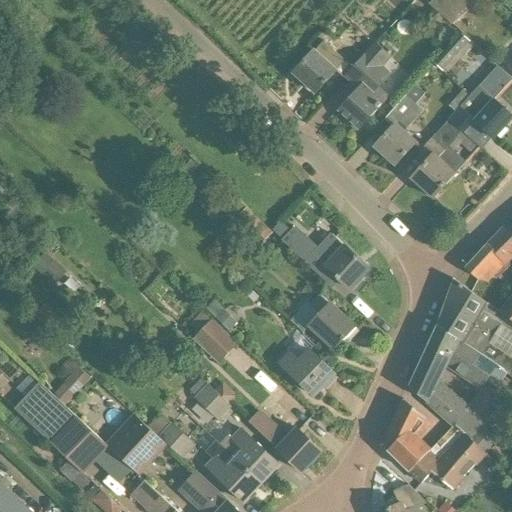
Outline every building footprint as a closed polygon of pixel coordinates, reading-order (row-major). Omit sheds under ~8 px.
[(0,0),(0,11),(11,0),(0,0)] [(434,0),(429,5),(433,10),(444,21),(451,28),(484,0),(434,0)] [(444,21),(433,10),(426,17),(436,28),(444,21)] [(440,28),(439,43),(454,44),(455,29),(440,28)] [(436,65),(446,74),(472,44),(462,35),(436,65)] [(316,94),(346,62),(324,41),(294,74),(316,94)] [(392,58),(376,45),(360,62),(373,74),(340,112),(350,121),(348,123),(358,132),(381,106),(371,97),(392,75),(384,67),(392,58)] [(346,62),(338,71),(345,78),(354,69),(346,62)] [(463,105),(449,120),(463,132),(473,120),(494,140),(511,121),(511,117),(494,100),(511,81),(497,67),(470,97),(463,105)] [(416,86),(407,97),(387,119),(395,126),(375,148),(396,167),(417,144),(405,133),(424,112),(416,105),(425,94),(416,86)] [(457,99),(463,105),(470,97),(464,91),(457,99)] [(433,200),(457,174),(466,163),(449,148),(456,139),(463,132),(449,120),(421,152),(430,160),(411,180),(433,200)] [(480,148),(463,132),(456,139),(473,155),(480,148)] [(273,233),(272,233),(247,210),(234,224),(259,248),(273,233)] [(437,214),(427,225),(436,233),(445,222),(437,214)] [(283,241),(291,232),(281,223),(273,232),(283,241)] [(509,268),(507,266),(511,260),(511,300),(502,314),(511,322),(511,228),(509,225),(489,244),(465,270),(476,280),(487,283),(495,275),(498,278),(509,268)] [(282,242),(291,250),(312,270),(321,261),(301,243),(305,239),(294,229),(291,232),(283,241),(282,242)] [(344,248),(325,268),(351,291),(370,271),(336,239),(335,239),(344,248)] [(45,254),(33,266),(55,286),(67,274),(45,254)] [(455,281),(446,304),(437,329),(498,366),(507,372),(511,375),(511,373),(511,359),(490,345),(503,327),(511,333),(511,322),(502,314),(501,315),(455,281)] [(254,292),(248,298),(254,303),(260,298),(254,292)] [(321,315),(310,327),(335,350),(343,341),(345,342),(357,329),(320,295),(311,306),(321,315)] [(43,310),(37,316),(46,325),(52,319),(43,310)] [(236,323),(225,312),(219,319),(229,330),(236,323)] [(189,326),(198,335),(210,322),(201,313),(189,326)] [(219,363),(236,345),(236,344),(211,321),(210,322),(198,335),(194,339),(219,362),(219,363)] [(445,367),(481,392),(482,390),(487,382),(497,387),(507,372),(498,366),(437,329),(410,388),(451,423),(453,425),(454,424),(466,435),(485,454),(497,440),(482,426),(466,410),(467,409),(437,383),(445,367)] [(335,376),(310,351),(299,363),(291,354),(280,364),(314,397),(335,376)] [(79,369),(64,386),(75,397),(91,380),(79,369)] [(196,397),(207,385),(202,380),(190,392),(196,397)] [(218,421),(231,407),(207,385),(196,397),(194,399),(218,421)] [(108,448),(108,447),(42,386),(16,413),(70,463),(79,472),(82,474),(94,461),(95,461),(108,448)] [(497,409),(479,393),(473,401),(490,417),(497,409)] [(422,416),(404,401),(382,447),(384,448),(410,473),(430,452),(416,437),(429,421),(422,416)] [(323,454),(298,430),(289,440),(260,413),(250,424),(303,474),(323,454)] [(108,447),(108,448),(138,475),(166,445),(158,437),(136,417),(108,447)] [(171,423),(158,437),(166,445),(183,460),(195,446),(171,423)] [(454,424),(453,425),(451,427),(430,452),(439,462),(466,435),(454,424)] [(228,436),(220,445),(262,485),(280,465),(242,430),(233,440),(228,436)] [(430,452),(410,473),(421,484),(431,473),(452,491),(486,455),(485,454),(466,435),(439,462),(430,452)] [(262,485),(220,445),(217,443),(207,454),(214,460),(206,468),(244,504),(262,485)] [(507,458),(497,445),(491,450),(500,463),(507,458)] [(79,472),(70,463),(62,471),(72,480),(79,472)] [(238,511),(196,474),(181,491),(202,511),(238,511)] [(177,511),(145,482),(132,496),(149,511),(177,511)] [(418,511),(416,508),(426,503),(409,486),(394,493),(399,505),(383,511),(418,511)] [(105,511),(112,511),(117,507),(99,491),(92,499),(105,511)] [(455,511),(446,503),(437,511),(455,511)]
